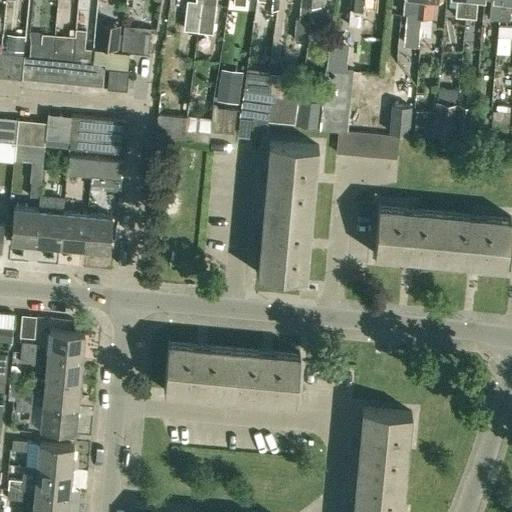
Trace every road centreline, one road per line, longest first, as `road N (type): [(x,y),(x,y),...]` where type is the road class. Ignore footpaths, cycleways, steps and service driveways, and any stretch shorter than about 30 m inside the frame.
road 1 (residential): [(511,339),(132,300)]
road 2 (residential): [(110,511),(132,300)]
road 3 (residential): [(464,511),(511,361)]
road 4 (residential): [(132,300),(0,286)]
